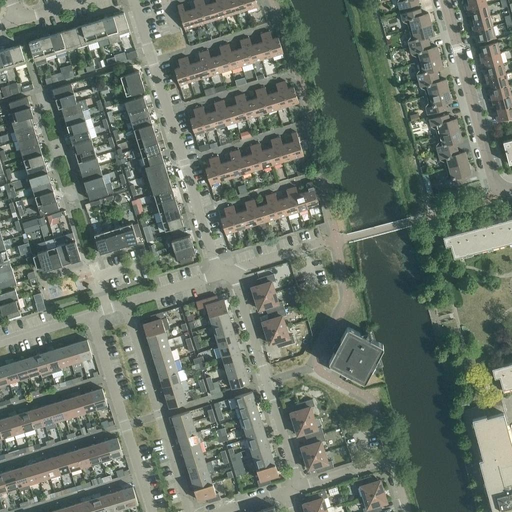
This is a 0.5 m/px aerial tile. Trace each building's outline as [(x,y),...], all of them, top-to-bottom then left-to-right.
[(196,8),(191,9),(196,26),(206,23),(198,0),(194,0),(196,8)] [(204,0),(198,0),(206,23),(216,19),(211,3),(206,5),(204,0)] [(216,0),(217,1),(211,3),(216,19),(226,16),(221,0),(216,0)] [(221,0),(226,16),(237,13),(232,0),(221,0)] [(232,0),(237,13),(247,10),(244,0),(232,0)] [(244,0),(247,10),(258,7),(255,0),(244,0)] [(397,0),(399,8),(419,3),(417,0),(397,0)] [(466,5),(468,10),(487,5),(485,0),(467,0),(469,5),(466,5)] [(196,26),(191,9),(185,11),(183,4),(177,5),(185,29),(196,26)] [(472,14),(473,20),(490,15),(487,5),(468,10),(469,15),(472,14)] [(405,30),(405,31),(431,24),(428,13),(422,15),(420,9),(401,14),(403,22),(408,24),(409,29),(405,30)] [(124,12),(113,16),(119,35),(130,31),(124,12)] [(472,26),(473,31),(493,26),(490,15),(473,20),(475,26),(472,26)] [(103,19),(109,38),(111,44),(121,40),(119,35),(113,16),(103,19)] [(103,19),(92,22),(98,41),(109,38),(103,19)] [(92,22),(82,25),(88,44),(98,41),(92,22)] [(408,40),(410,47),(429,42),(428,37),(434,35),(431,24),(405,31),(406,32),(409,31),(411,36),(408,40)] [(82,25),(71,29),(77,48),(88,44),(82,25)] [(493,26),(473,31),(475,36),(477,35),(479,41),(496,37),(493,26)] [(71,29),(61,32),(67,51),(77,48),(71,29)] [(270,31),(265,32),(273,56),(283,53),(278,37),(273,38),(270,31)] [(61,32),(50,35),(56,54),(67,51),(61,32)] [(263,42),(257,43),(263,59),(273,56),(265,32),(261,34),(263,42)] [(50,35),(40,38),(46,58),(56,54),(50,35)] [(250,37),(245,39),(252,63),(263,59),(257,43),(252,45),(250,37)] [(46,58),(40,38),(29,42),(35,61),(46,58)] [(242,48),(237,50),(242,66),(252,63),(245,39),(240,40),(242,48)] [(414,63),(414,64),(440,57),(437,46),(431,48),(429,42),(410,47),(412,55),(416,57),(418,62),(414,63)] [(479,53),(480,58),(500,53),(497,42),(480,46),(482,52),(479,53)] [(20,44),(10,48),(16,67),(26,64),(20,44)] [(229,44),(224,45),(232,69),(242,66),(237,50),(231,51),(229,44)] [(222,54),(216,56),(221,72),(232,69),(224,45),(219,47),(222,54)] [(10,48),(0,50),(0,54),(5,70),(16,67),(10,48)] [(126,53),(128,59),(138,56),(136,50),(126,53)] [(208,50),(204,52),(211,75),(221,72),(216,56),(211,58),(208,50)] [(201,61),(196,62),(201,79),(211,75),(204,52),(199,53),(201,61)] [(484,62),(486,67),(503,63),(500,53),(480,58),(482,62),(484,62)] [(188,56),(183,58),(190,82),(201,79),(196,62),(190,64),(188,56)] [(417,73),(419,80),(438,75),(436,70),(443,68),(440,57),(414,64),(414,65),(418,64),(420,69),(417,73)] [(190,82),(183,58),(178,59),(180,67),(175,69),(180,85),(190,82)] [(485,74),(486,79),(505,73),(503,63),(486,67),(487,73),(485,74)] [(120,76),(123,86),(142,80),(139,70),(135,72),(133,66),(121,70),(123,75),(120,76)] [(490,82),(491,88),(508,84),(505,73),(486,79),(487,83),(490,82)] [(423,96),(423,97),(449,90),(446,79),(439,81),(438,75),(419,80),(421,88),(425,90),(427,95),(423,96)] [(129,95),(130,100),(142,96),(141,91),(145,90),(142,80),(123,86),(126,95),(129,95)] [(286,81),(281,82),(288,106),(299,103),(294,86),(288,88),(286,81)] [(9,84),(13,95),(20,93),(17,82),(9,84)] [(278,91),(273,93),(278,109),(288,106),(281,82),(276,84),(278,91)] [(53,89),(56,99),(74,93),(71,83),(53,89)] [(490,95),(492,99),(511,94),(508,84),(491,88),(493,94),(490,95)] [(265,87),(260,88),(268,112),(278,109),(273,93),(267,95),(265,87)] [(258,98),(252,99),(257,115),(268,112),(260,88),(255,90),(258,98)] [(449,90),(423,97),(423,98),(427,97),(428,102),(425,106),(427,114),(447,109),(445,103),(452,101),(449,90)] [(59,108),(61,108),(61,107),(77,102),(77,101),(74,93),(56,99),(59,108)] [(244,93),(240,95),(247,119),(257,115),(252,99),(247,101),(244,93)] [(495,103),(497,109),(511,105),(511,97),(511,94),(492,99),(493,104),(495,103)] [(125,101),(128,111),(147,105),(144,95),(142,96),(130,100),(125,101)] [(237,104),(232,106),(237,122),(247,119),(240,95),(235,96),(237,104)] [(9,102),(12,112),(31,107),(28,97),(9,102)] [(224,100),(219,101),(226,125),(237,122),(232,106),(226,107),(224,100)] [(61,108),(64,115),(82,110),(79,101),(77,101),(77,102),(61,107),(61,108)] [(216,110),(211,112),(216,128),(226,125),(219,101),(214,103),(216,110)] [(128,111),(131,120),(149,114),(147,105),(128,111)] [(511,105),(497,109),(499,115),(496,116),(497,121),(511,116),(511,105)] [(203,106),(198,108),(206,131),(216,128),(211,112),(206,114),(203,106)] [(12,112),(15,121),(31,116),(31,117),(34,116),(31,107),(12,112)] [(206,131),(198,108),(193,109),(196,117),(190,119),(195,135),(206,131)] [(64,115),(67,125),(85,119),(82,110),(64,115)] [(131,120),(134,129),(152,124),(149,114),(131,120)] [(433,135),(433,136),(459,129),(456,118),(450,120),(448,114),(429,119),(431,127),(436,129),(437,134),(433,135)] [(12,122),(15,131),(33,126),(31,117),(31,116),(15,121),(12,122)] [(67,125),(70,134),(88,128),(85,119),(67,125)] [(134,129),(137,138),(155,132),(152,124),(134,129)] [(15,131),(18,141),(36,135),(33,126),(15,131)] [(70,134),(72,143),(91,138),(88,128),(70,134)] [(436,145),(438,153),(457,147),(456,142),(462,140),(459,129),(433,136),(434,137),(438,136),(439,141),(436,145)] [(137,138),(139,147),(158,142),(155,132),(137,138)] [(294,141),(288,143),(293,159),(304,155),(297,132),(291,133),(294,141)] [(18,141),(21,150),(39,144),(36,135),(18,141)] [(280,137),(276,138),(283,162),(293,159),(288,143),(283,144),(280,137)] [(72,143),(75,152),(94,147),(91,138),(72,143)] [(273,147),(268,149),(273,165),(283,162),(276,138),(271,140),(273,147)] [(511,162),(511,138),(503,141),(509,163),(511,162)] [(139,147),(142,157),(161,151),(158,142),(139,147)] [(260,143),(255,144),(262,168),(273,165),(268,149),(262,151),(260,143)] [(21,150),(24,159),(42,153),(39,144),(21,150)] [(252,154),(247,155),(252,171),(262,168),(255,144),(250,146),(252,154)] [(75,152),(78,162),(97,156),(94,147),(75,152)] [(442,168),(442,169),(468,162),(465,151),(459,153),(457,147),(438,153),(440,160),(445,162),(446,167),(442,168)] [(239,149),(234,151),(242,175),(252,171),(247,155),(242,157),(239,149)] [(142,157),(145,166),(164,160),(161,151),(142,157)] [(232,160),(226,162),(231,178),(242,175),(234,151),(229,152),(232,160)] [(24,159),(26,168),(45,163),(42,153),(24,159)] [(78,162),(81,171),(99,165),(97,156),(78,162)] [(219,156),(214,157),(221,181),(231,178),(226,162),(221,163),(219,156)] [(221,181),(214,157),(209,159),(211,166),(205,168),(210,184),(221,181)] [(143,177),(148,175),(167,169),(164,160),(145,166),(140,168),(143,177)] [(468,162),(442,169),(443,170),(446,169),(448,174),(445,178),(447,186),(466,181),(464,175),(471,173),(468,162)] [(26,168),(29,178),(48,172),(45,163),(26,168)] [(81,171),(84,180),(102,174),(99,165),(81,171)] [(148,175),(151,184),(169,179),(167,169),(148,175)] [(29,178),(32,187),(51,181),(48,172),(29,178)] [(84,180),(87,189),(105,183),(102,174),(84,180)] [(151,184),(154,193),(172,187),(169,179),(151,184)] [(32,187),(35,196),(53,190),(51,181),(32,187)] [(309,191),(304,192),(309,208),(319,205),(312,181),(307,183),(309,191)] [(105,183),(87,189),(90,200),(108,194),(105,183)] [(296,186),(291,188),(298,212),(309,208),(304,192),(298,194),(296,186)] [(154,193),(156,202),(175,196),(172,187),(154,193)] [(288,197),(283,199),(288,215),(298,212),(291,188),(286,189),(288,197)] [(35,196),(38,205),(56,199),(53,190),(35,196)] [(275,193),(270,194),(278,218),(288,215),(283,199),(278,200),(275,193)] [(268,203),(262,205),(267,221),(278,218),(270,194),(265,196),(268,203)] [(156,202),(159,212),(178,206),(175,196),(156,202)] [(56,199),(38,205),(41,214),(59,208),(56,199)] [(255,199),(250,201),(257,224),(267,221),(262,205),(257,207),(255,199)] [(247,210),(242,211),(247,228),(257,224),(250,201),(245,202),(247,210)] [(234,205),(229,207),(236,231),(247,228),(242,211),(236,213),(234,205)] [(159,212),(162,220),(181,215),(178,206),(159,212)] [(236,231),(229,207),(224,208),(227,216),(221,218),(226,234),(236,231)] [(170,229),(172,234),(184,230),(183,225),(184,225),(181,215),(162,220),(165,231),(170,229)] [(511,362),(488,369),(494,391),(499,390),(511,386),(511,216),(443,235),(445,244),(450,243),(454,256),(511,240),(511,362)] [(37,219),(22,224),(24,230),(39,225),(37,219)] [(132,223),(122,226),(128,244),(138,241),(136,237),(142,235),(138,223),(133,225),(132,223)] [(150,224),(143,227),(149,240),(156,238),(150,224)] [(122,226),(113,228),(119,247),(128,244),(122,226)] [(113,228),(104,231),(110,250),(119,247),(113,228)] [(171,240),(174,249),(193,244),(190,235),(186,236),(184,230),(172,234),(174,240),(171,240)] [(110,250),(104,231),(94,234),(100,253),(110,250)] [(75,240),(66,243),(71,262),(81,259),(75,240)] [(66,243),(56,246),(62,265),(71,262),(66,243)] [(193,244),(174,249),(177,260),(180,259),(181,264),(193,261),(192,255),(196,254),(193,244)] [(56,246),(47,249),(53,267),(62,265),(56,246)] [(0,251),(0,261),(9,259),(6,249),(0,251)] [(53,267),(47,249),(38,252),(38,254),(33,256),(37,268),(42,266),(43,270),(53,267)] [(0,261),(0,271),(12,268),(9,259),(0,261)] [(0,287),(11,284),(12,284),(17,283),(12,268),(0,271),(0,287)] [(28,275),(29,279),(36,277),(34,271),(29,273),(28,275)] [(252,287),(255,298),(275,292),(272,282),(276,280),(274,274),(259,278),(260,284),(252,287)] [(0,293),(0,304),(18,298),(15,289),(13,289),(12,284),(11,284),(0,287),(0,290),(1,293),(0,293)] [(39,310),(47,308),(42,291),(34,293),(39,310)] [(267,307),(269,313),(285,308),(282,301),(278,302),(275,292),(255,298),(259,309),(267,307)] [(209,316),(210,316),(210,315),(227,310),(228,310),(224,299),(215,302),(213,296),(201,300),(203,306),(206,305),(209,316)] [(18,298),(0,304),(0,305),(3,314),(7,313),(8,318),(21,314),(19,309),(21,308),(18,298)] [(263,321),(266,332),(286,326),(282,316),(287,315),(285,308),(269,313),(271,319),(263,321)] [(210,315),(210,316),(213,326),(231,320),(227,310),(210,315)] [(147,335),(165,329),(165,330),(170,328),(167,318),(165,318),(163,312),(151,316),(153,321),(143,324),(147,335)] [(213,326),(216,336),(234,331),(231,320),(213,326)] [(286,326),(266,332),(269,344),(278,341),(280,347),(295,342),(293,335),(289,337),(286,326)] [(334,366),(346,373),(363,382),(366,381),(384,347),(383,345),(349,327),(346,328),(331,357),(332,357),(331,359),(332,365),(334,366)] [(147,335),(150,345),(168,340),(165,330),(165,329),(147,335)] [(216,336),(219,346),(237,341),(234,331),(216,336)] [(87,339),(76,343),(82,360),(93,356),(87,339)] [(150,345),(153,356),(171,350),(168,340),(150,345)] [(219,346),(222,357),(240,351),(237,341),(219,346)] [(76,343),(66,346),(71,363),(82,360),(76,343)] [(66,346),(56,349),(61,366),(71,363),(66,346)] [(56,349),(45,352),(52,373),(62,370),(61,366),(56,349)] [(153,356),(157,366),(174,360),(171,350),(153,356)] [(222,357),(226,367),(243,362),(240,351),(222,357)] [(35,355),(40,373),(41,376),(52,373),(45,352),(35,355)] [(35,355),(25,359),(30,376),(40,373),(35,355)] [(25,359),(14,362),(20,379),(30,376),(25,359)] [(157,366),(160,376),(178,371),(174,360),(157,366)] [(14,362),(4,365),(9,382),(20,379),(14,362)] [(226,367),(229,377),(247,372),(243,362),(226,367)] [(4,365),(0,366),(0,385),(9,382),(4,365)] [(160,376),(163,386),(181,381),(178,371),(160,376)] [(247,372),(229,377),(232,388),(250,383),(247,372)] [(163,386),(166,397),(184,391),(181,381),(163,386)] [(102,388),(92,391),(97,409),(108,405),(102,388)] [(511,511),(511,443),(506,421),(507,421),(501,399),(499,390),(494,391),(495,395),(493,399),(491,403),(462,410),(475,461),(479,460),(492,508),(489,511),(511,511)] [(92,391),(81,394),(87,412),(97,409),(92,391)] [(184,391),(166,397),(170,407),(187,402),(184,391)] [(235,397),(238,407),(256,402),(252,391),(235,397)] [(81,394),(71,398),(76,415),(87,412),(81,394)] [(459,397),(461,407),(469,405),(467,395),(459,397)] [(71,398),(61,401),(66,418),(76,415),(71,398)] [(291,412),(294,423),(314,417),(311,407),(315,406),(313,399),(297,404),(299,410),(291,412)] [(61,401),(50,404),(56,421),(66,418),(61,401)] [(238,407),(241,418),(259,412),(256,402),(238,407)] [(40,407),(45,425),(47,429),(57,426),(56,421),(50,404),(40,407)] [(40,407),(30,410),(35,428),(45,425),(40,407)] [(30,410),(19,414),(24,431),(35,428),(30,410)] [(172,416),(176,427),(193,421),(190,411),(172,416)] [(241,418),(244,428),(262,423),(259,412),(241,418)] [(19,414),(9,417),(14,434),(24,431),(19,414)] [(9,417),(0,419),(0,425),(4,437),(14,434),(9,417)] [(306,432),(308,438),(323,433),(321,426),(317,428),(314,417),(294,423),(298,435),(306,432)] [(176,427),(179,437),(196,432),(193,421),(176,427)] [(244,428),(248,438),(265,433),(262,423),(244,428)] [(179,437),(182,447),(200,442),(196,432),(179,437)] [(248,438),(251,449),(269,443),(265,433),(248,438)] [(301,447),(305,458),(325,452),(321,441),(326,440),(323,433),(308,438),(310,444),(301,447)] [(118,437),(107,440),(112,458),(123,454),(118,437)] [(107,440),(96,444),(102,461),(112,458),(107,440)] [(182,447),(185,458),(203,452),(200,442),(182,447)] [(251,449),(254,459),(272,454),(269,443),(251,449)] [(96,444),(86,447),(92,464),(102,461),(96,444)] [(86,447),(76,450),(81,467),(92,464),(86,447)] [(76,450),(66,453),(71,471),(81,467),(76,450)] [(185,458),(188,468),(206,462),(203,452),(185,458)] [(325,452),(305,458),(308,469),(317,466),(319,472),(334,468),(332,461),(328,462),(325,452)] [(66,453),(55,456),(60,474),(71,471),(66,453)] [(254,459),(257,469),(275,464),(275,463),(272,454),(254,459)] [(55,456),(45,460),(50,477),(60,474),(55,456)] [(45,460),(34,463),(40,480),(50,477),(45,460)] [(188,468),(192,478),(209,473),(206,462),(188,468)] [(34,463),(24,466),(29,483),(40,480),(34,463)] [(257,469),(260,480),(257,480),(259,487),(271,483),(269,477),(279,474),(275,463),(275,464),(257,469)] [(24,466),(14,469),(19,487),(29,483),(24,466)] [(14,469),(3,473),(9,490),(19,487),(14,469)] [(3,473),(0,473),(0,492),(9,490),(3,473)] [(192,478),(195,488),(195,489),(212,483),(209,473),(192,478)] [(361,487),(364,497),(383,491),(380,480),(371,482),(370,476),(354,481),(356,488),(361,487)] [(195,489),(195,488),(194,488),(198,499),(207,497),(209,502),(221,499),(219,492),(216,493),(213,483),(212,483),(195,489)] [(133,486),(122,490),(127,507),(138,504),(133,486)] [(122,490),(112,493),(117,510),(127,507),(122,490)] [(303,503),(305,511),(314,511),(326,508),(323,498),(327,497),(325,490),(310,495),(312,501),(303,503)] [(363,508),(363,511),(375,511),(380,511),(378,504),(387,502),(383,491),(364,497),(367,507),(363,508)] [(112,493),(101,496),(106,511),(110,511),(117,510),(112,493)] [(106,511),(101,496),(91,499),(94,511),(106,511)] [(94,511),(91,499),(81,503),(83,511),(94,511)] [(339,504),(341,511),(347,511),(345,502),(339,504)] [(83,511),(81,503),(70,506),(72,511),(83,511)]
